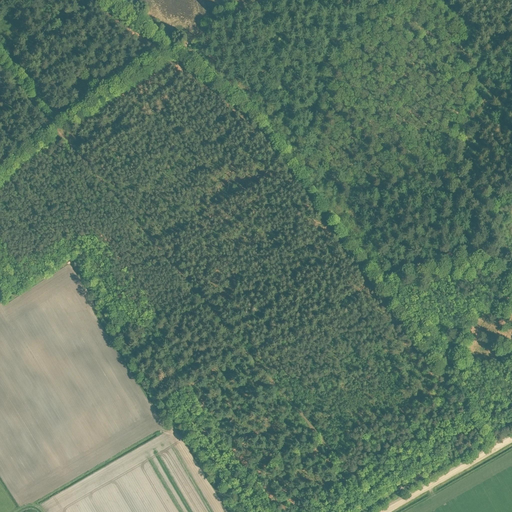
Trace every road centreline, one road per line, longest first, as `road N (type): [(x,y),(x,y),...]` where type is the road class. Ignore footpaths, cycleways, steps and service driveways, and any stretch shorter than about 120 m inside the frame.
road 1 (track): [(384,511),(499,447),(263,121),(178,50)]
road 2 (track): [(193,287),(382,511)]
road 3 (track): [(57,128),(193,287)]
